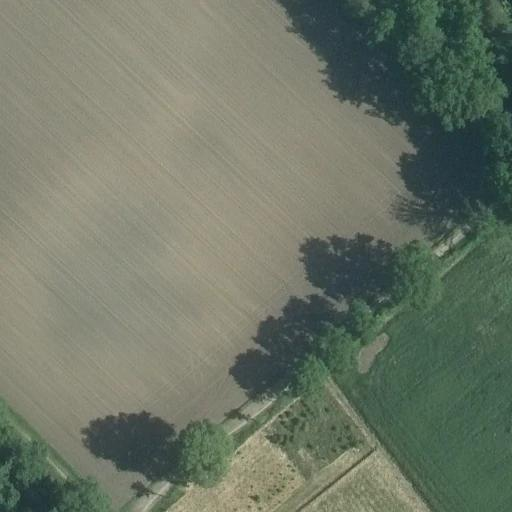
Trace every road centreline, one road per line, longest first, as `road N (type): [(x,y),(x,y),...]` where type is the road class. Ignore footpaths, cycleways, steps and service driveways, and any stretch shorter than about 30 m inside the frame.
road 1 (track): [(511,190),(131,511)]
road 2 (track): [(107,511),(0,407)]
